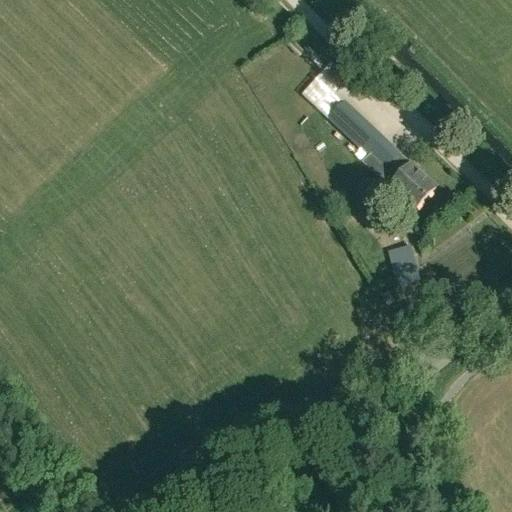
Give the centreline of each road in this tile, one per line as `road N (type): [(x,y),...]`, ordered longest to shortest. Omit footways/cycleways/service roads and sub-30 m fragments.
road 1 (tertiary): [(232,511),(511,297)]
road 2 (track): [(511,216),(291,0)]
